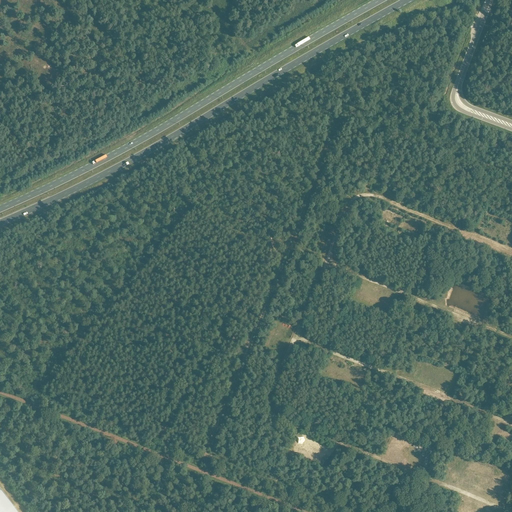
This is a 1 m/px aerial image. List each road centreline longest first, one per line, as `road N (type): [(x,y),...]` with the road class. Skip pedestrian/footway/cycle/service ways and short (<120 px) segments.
road 1 (primary): [(0,223),(125,163),(410,0)]
road 2 (primary): [(378,0),(120,150),(0,207)]
road 3 (unclassified): [(511,126),(457,98),(489,0)]
